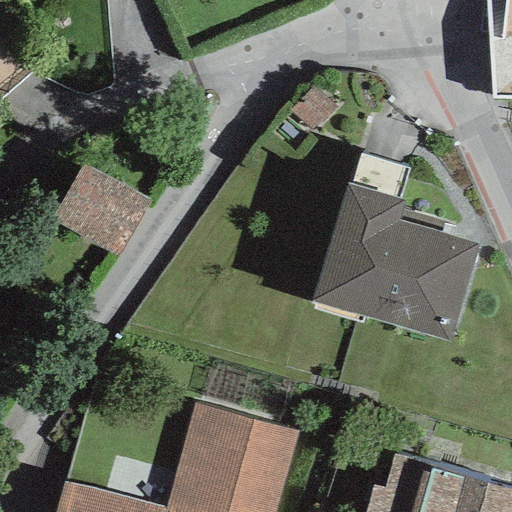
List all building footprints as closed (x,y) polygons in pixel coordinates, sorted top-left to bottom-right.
[(313,135),(337,109),(311,85),(287,111),(313,135)] [(448,343),(477,245),(440,233),(398,221),(401,210),(403,201),(397,199),(407,170),(359,154),(350,185),(345,183),(311,302),(448,343)] [(147,201),(79,162),(47,217),(115,256),(147,201)] [(398,221),(440,233),(443,223),(401,210),(398,221)] [(163,508),(62,483),(54,511),(274,511),(297,431),(192,403),(163,508)] [(511,511),(511,491),(393,455),(384,488),(372,484),(364,511),(511,511)]
